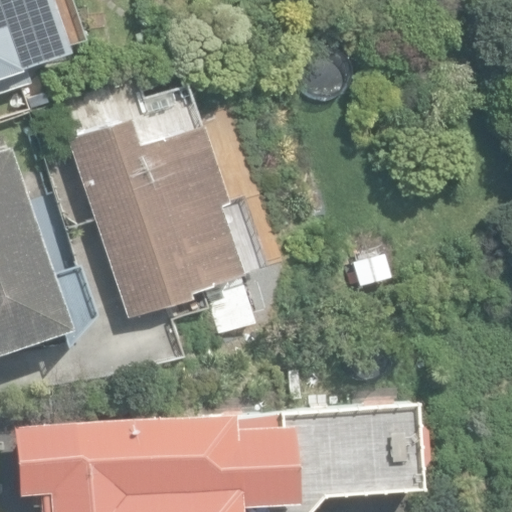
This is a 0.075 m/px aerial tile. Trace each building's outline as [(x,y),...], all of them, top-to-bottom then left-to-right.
[(0,0),(0,90),(29,81),(23,63),(66,49),(49,0),(0,0)] [(67,137),(125,315),(187,295),(185,289),(235,272),(212,202),(224,198),(199,121),(135,142),(127,117),(67,137)] [(0,344),(65,322),(4,146),(0,147),(0,344)] [(201,285),(216,331),(251,321),(236,274),(201,285)] [(153,360),(180,352),(171,325),(145,333),(153,360)] [(298,511),(298,507),(316,506),(315,484),(411,477),(405,391),(10,420),(17,491),(47,489),(47,511),(298,511)]
